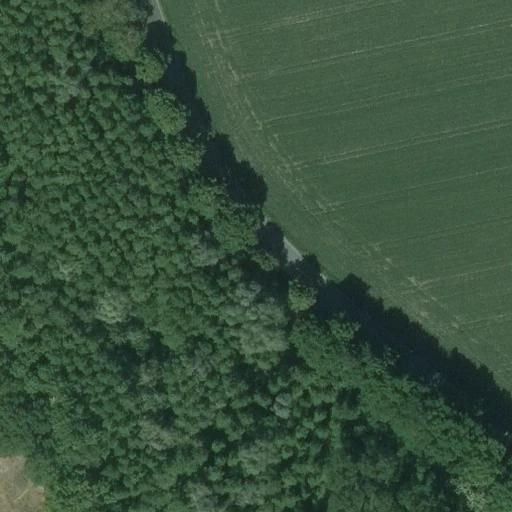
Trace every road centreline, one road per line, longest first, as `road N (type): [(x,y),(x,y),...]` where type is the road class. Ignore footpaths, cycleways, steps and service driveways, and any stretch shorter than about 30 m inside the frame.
road 1 (tertiary): [(511,450),(300,271),(241,208),(193,129),(144,0)]
road 2 (track): [(172,511),(187,445),(328,296)]
